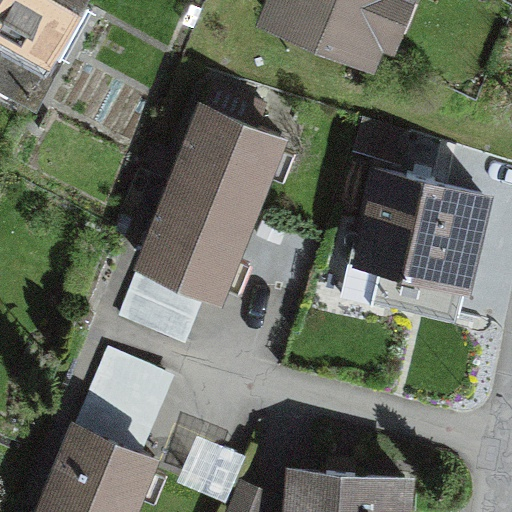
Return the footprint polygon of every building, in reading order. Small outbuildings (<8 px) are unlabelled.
[(0,0),(0,25),(36,45),(60,0),(0,0)] [(270,0),(266,12),(475,97),(511,5),(511,0),(510,0),(270,0)] [(59,58),(36,45),(0,25),(0,82),(35,102),(59,58)] [(203,104),(141,257),(198,279),(216,287),(277,133),(203,104)] [(372,302),(373,298),(455,317),(483,191),(433,180),(434,176),(379,167),(360,250),(352,248),(342,295),(372,302)] [(175,335),(198,279),(141,257),(119,312),(175,335)] [(107,345),(75,424),(131,446),(163,369),(107,345)] [(124,511),(149,454),(131,446),(75,424),(37,511),(124,511)] [(295,468),(290,511),(401,511),(405,477),(354,473),(354,467),(326,465),(326,470),(295,468)] [(240,481),(226,511),(265,511),(272,494),(240,481)]
